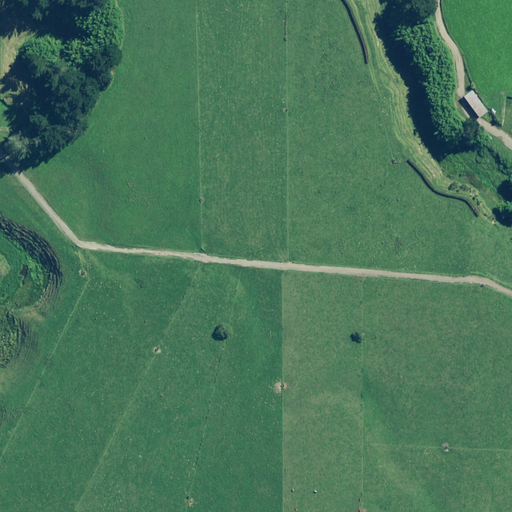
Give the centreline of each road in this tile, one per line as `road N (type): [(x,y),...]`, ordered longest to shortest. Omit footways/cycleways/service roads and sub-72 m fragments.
road 1 (track): [(0,146),(70,239),(497,283)]
road 2 (track): [(449,0),(464,95),(511,152)]
